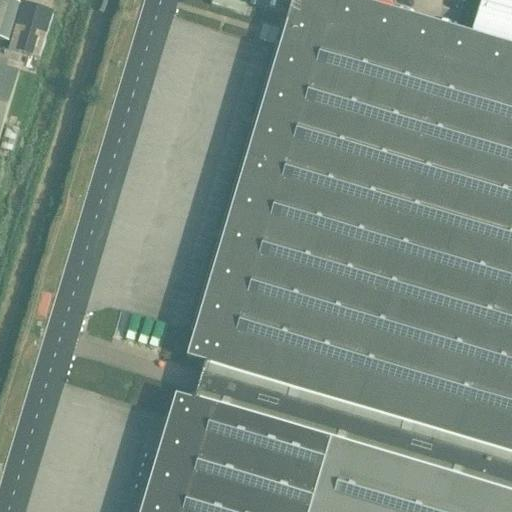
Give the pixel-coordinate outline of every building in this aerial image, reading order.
[(511,459),(511,0),(481,0),(468,42),(338,1),(338,0),(293,0),(186,361),(198,364),(511,459)] [(0,43),(9,46),(21,7),(0,1),(0,43)] [(0,143),(19,81),(0,74),(0,143)] [(511,459),(198,364),(198,366),(203,367),(193,403),(330,444),(511,498),(511,459)] [(309,511),(330,444),(193,403),(175,398),(141,511),(309,511)] [(511,511),(511,498),(330,444),(309,511),(511,511)]
